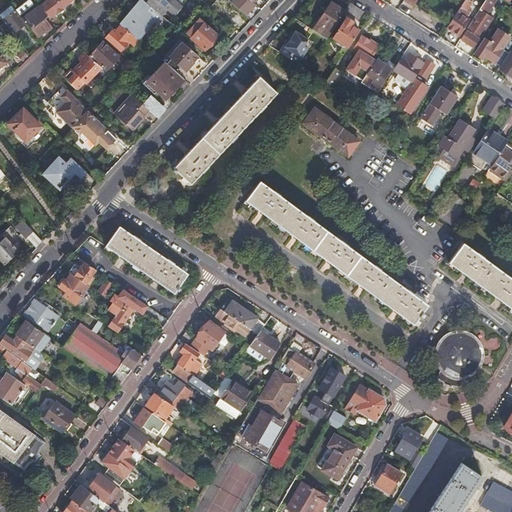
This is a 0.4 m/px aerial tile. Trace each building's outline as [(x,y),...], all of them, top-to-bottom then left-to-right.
[(46,0),(40,6),(48,16),(50,19),(73,0),(46,0)] [(142,0),(140,0),(120,24),(122,25),(139,40),(155,22),(157,23),(162,17),(146,2),(142,0)] [(142,0),(146,2),(162,17),(168,10),(175,16),(183,6),(180,3),(182,0),(142,0)] [(233,0),(231,3),(246,16),(256,5),(250,0),(233,0)] [(471,0),(463,0),(446,27),(459,35),(469,20),(465,17),(471,9),(467,6),(471,0)] [(496,0),(484,0),(482,4),(481,6),(460,38),(473,47),(493,17),(488,13),(496,0)] [(33,7),(28,1),(16,11),(21,17),(26,23),(26,24),(28,23),(38,36),(51,26),(44,19),(48,16),(40,6),(38,3),(33,7)] [(312,29),(326,39),(344,12),(344,11),(330,2),(312,29)] [(344,11),(344,12),(351,16),(357,21),(364,11),(356,6),(350,2),(344,11)] [(9,15),(3,20),(14,34),(26,23),(21,17),(16,11),(14,9),(12,5),(5,10),(9,15)] [(332,62),(337,65),(359,30),(350,24),(352,21),(347,18),(333,38),(343,44),(332,62)] [(198,19),(184,33),(187,36),(202,22),(198,19)] [(205,50),(219,35),(205,23),(192,38),(205,50)] [(134,46),(139,40),(122,25),(115,33),(112,31),(107,37),(121,50),(129,41),(134,46)] [(500,66),(509,52),(503,48),(510,37),(499,30),(490,42),(485,39),(476,53),(483,58),(485,56),(500,66)] [(275,38),(269,45),(298,64),(308,48),(304,45),(308,39),(296,31),(292,37),(290,36),(284,44),(275,38)] [(373,62),(375,60),(370,57),(376,48),(368,42),(369,40),(362,36),(354,47),(359,50),(346,69),(362,80),(373,62)] [(174,48),(167,55),(171,59),(184,44),(182,43),(180,41),(174,48)] [(119,57),(103,42),(90,55),(107,70),(119,57)] [(167,55),(163,60),(165,62),(181,76),(190,66),(198,57),(184,44),(171,59),(167,55)] [(27,56),(22,51),(18,55),(22,60),(27,56)] [(500,66),(499,68),(511,76),(511,52),(510,51),(509,52),(500,66)] [(0,69),(8,63),(0,52),(0,69)] [(72,68),(64,76),(74,87),(77,90),(85,82),(87,83),(102,68),(85,53),(79,59),(81,61),(74,70),(72,68)] [(412,81),(418,72),(417,71),(422,63),(409,54),(403,63),(399,60),(393,68),(412,81)] [(390,67),(376,58),(376,59),(375,60),(373,62),(387,72),(390,67)] [(434,64),(426,59),(418,72),(423,76),(424,74),(426,75),(434,64)] [(301,66),(306,70),(310,65),(304,61),(301,66)] [(182,88),(187,82),(181,76),(165,62),(144,85),(155,95),(157,92),(166,100),(179,86),(182,88)] [(361,82),(365,84),(367,81),(377,88),(387,72),(373,62),(362,80),(361,82)] [(335,66),(326,81),(333,85),(342,71),(335,66)] [(276,93),(259,76),(173,168),(191,184),(276,93)] [(417,88),(421,82),(418,80),(415,78),(413,81),(411,84),(417,88)] [(397,105),(409,113),(427,86),(421,82),(417,88),(411,84),(397,105)] [(51,106),(67,90),(63,86),(48,102),(51,106)] [(457,97),(441,87),(429,104),(419,118),(431,126),(441,112),(445,115),(457,97)] [(89,112),(67,90),(51,106),(66,121),(67,120),(74,127),(81,134),(81,138),(86,142),(89,138),(96,144),(99,141),(108,150),(118,140),(89,112)] [(400,95),(395,92),(390,99),(395,102),(400,95)] [(145,116),(149,110),(133,96),(129,101),(128,100),(115,115),(126,125),(127,124),(134,131),(146,117),(145,116)] [(504,103),(494,96),(486,110),(495,116),(504,103)] [(145,105),(160,118),(166,111),(152,98),(145,105)] [(41,126),(24,108),(9,124),(26,141),(41,126)] [(358,140),(314,108),(303,123),(347,156),(358,140)] [(453,128),(449,125),(438,142),(444,146),(438,155),(453,166),(460,157),(458,155),(463,148),(468,150),(475,140),(470,137),(475,130),(459,119),(453,128)] [(496,134),(488,128),(475,148),(495,161),(506,144),(494,137),(496,134)] [(511,146),(506,143),(506,144),(495,161),(490,168),(507,178),(511,171),(511,150),(511,149),(511,146)] [(74,171),(59,157),(42,174),(56,186),(65,176),(67,178),(74,171)] [(474,190),(480,183),(474,178),(468,185),(474,190)] [(427,304),(259,181),(245,199),(412,323),(427,304)] [(465,204),(448,192),(438,207),(446,212),(442,217),(452,223),(465,204)] [(20,221),(13,228),(24,238),(31,231),(20,221)] [(456,221),(451,228),(461,235),(466,238),(471,231),(456,221)] [(188,274),(118,226),(105,246),(174,294),(188,274)] [(18,252),(4,237),(0,241),(0,260),(4,264),(18,252)] [(511,278),(463,243),(448,262),(511,308),(511,278)] [(95,269),(84,261),(74,275),(85,283),(90,276),(95,269)] [(74,275),(70,273),(65,280),(64,279),(59,286),(66,291),(63,296),(74,304),(88,285),(85,283),(74,275)] [(112,284),(106,280),(98,290),(104,294),(112,284)] [(142,313),(147,305),(123,288),(119,295),(115,292),(110,300),(112,301),(107,309),(116,315),(110,324),(117,330),(133,307),(142,313)] [(57,314),(36,299),(29,307),(24,314),(41,325),(48,315),(53,319),(57,314)] [(247,327),(255,332),(258,334),(260,331),(265,324),(256,318),(257,317),(232,300),(224,311),(247,327)] [(224,311),(221,309),(216,315),(242,333),(247,327),(224,311)] [(17,335),(33,347),(38,339),(44,332),(27,320),(16,334),(17,335)] [(199,333),(190,346),(200,352),(205,356),(211,347),(212,348),(224,332),(208,321),(199,333)] [(63,346),(110,379),(122,362),(125,357),(122,354),(123,352),(91,330),(80,322),(78,324),(74,329),(63,346)] [(258,334),(250,344),(257,348),(271,357),(280,343),(270,337),(260,331),(258,334)] [(247,338),(244,340),(250,344),(258,334),(255,332),(253,334),(249,335),(247,338)] [(475,339),(472,337),(469,335),(466,334),(463,333),(460,333),(457,333),(454,333),(451,334),(448,336),(445,338),(443,340),(441,342),(440,345),(438,348),(437,351),(437,354),(437,357),(438,361),(439,364),(440,366),(441,367),(437,377),(445,381),(450,383),(459,386),(462,377),(465,376),(468,375),(471,374),(473,372),(475,370),(478,367),(479,365),(480,362),(481,359),(482,356),(482,353),(481,350),(480,347),(479,344),(477,341),(475,339)] [(24,359),(33,347),(17,335),(14,340),(6,335),(4,338),(1,342),(24,359)] [(190,346),(186,343),(180,351),(184,354),(178,363),(194,375),(198,369),(202,363),(195,359),(200,352),(190,346)] [(27,374),(32,368),(0,345),(0,355),(17,367),(15,370),(19,373),(16,377),(35,390),(39,383),(27,374)] [(122,362),(130,368),(135,361),(140,353),(130,347),(125,353),(123,352),(122,354),(125,357),(122,362)] [(305,376),(312,363),(295,352),(287,365),(305,376)] [(294,372),(279,362),(274,370),(257,399),(279,412),(297,383),(290,378),(294,372)] [(194,375),(178,363),(172,370),(210,397),(216,390),(194,375)] [(313,363),(312,363),(305,376),(305,377),(314,364),(313,363)] [(0,381),(0,395),(11,404),(25,384),(7,371),(0,381)] [(57,392),(60,388),(46,377),(42,382),(57,392)] [(253,392),(233,379),(221,397),(241,410),(253,392)] [(163,390),(159,395),(176,407),(177,408),(178,409),(185,399),(193,389),(179,380),(169,394),(163,390)] [(384,398),(360,384),(346,408),(355,413),(357,409),(375,420),(385,404),(384,398)] [(159,395),(155,392),(146,405),(154,412),(153,413),(166,422),(174,427),(175,425),(165,418),(172,408),(174,409),(176,407),(159,395)] [(95,404),(102,408),(106,400),(99,396),(95,404)] [(74,415),(55,401),(43,418),(61,431),(74,415)] [(308,406),(302,402),(293,418),(306,426),(311,418),(304,414),(308,406)] [(252,406),(237,431),(232,441),(266,461),(267,457),(262,454),(281,423),(252,406)] [(153,413),(145,407),(134,422),(141,427),(142,425),(151,431),(152,430),(157,434),(166,422),(153,413)] [(46,442),(0,408),(0,452),(25,471),(29,465),(32,462),(34,461),(36,460),(37,461),(41,455),(39,454),(40,451),(42,448),(46,442)] [(345,418),(334,411),(327,423),(338,429),(345,418)] [(127,433),(122,440),(134,448),(138,451),(142,446),(144,447),(147,443),(145,441),(148,437),(132,426),(127,433)] [(404,436),(396,451),(409,459),(422,437),(408,429),(404,436)] [(404,511),(447,438),(436,431),(415,468),(391,509),(388,511),(404,511)] [(394,450),(396,451),(404,436),(401,434),(400,436),(392,449),(394,450)] [(356,447),(335,435),(328,445),(334,448),(322,469),(338,478),(356,447)] [(125,465),(130,468),(136,460),(129,456),(134,448),(122,440),(118,437),(108,451),(110,453),(125,465)] [(163,437),(158,443),(170,451),(174,445),(163,437)] [(129,456),(136,460),(141,453),(138,451),(134,448),(129,456)] [(125,465),(110,453),(99,467),(106,472),(108,469),(117,476),(118,474),(121,476),(123,473),(120,471),(122,468),(125,465)] [(154,462),(173,475),(177,469),(158,455),(156,459),(154,462)] [(457,511),(481,476),(461,463),(428,511),(457,511)] [(383,472),(375,485),(389,493),(401,472),(387,464),(383,472)] [(125,465),(122,468),(131,475),(134,472),(130,468),(125,465)] [(373,484),(375,485),(383,472),(379,470),(376,475),(372,483),(373,484)] [(148,490),(151,485),(134,472),(131,475),(130,476),(148,490)] [(109,505),(121,490),(99,473),(87,488),(109,505)] [(493,511),(511,511),(511,490),(493,481),(480,505),(493,511)] [(87,488),(81,483),(76,490),(79,492),(73,500),(87,510),(89,511),(97,501),(101,504),(99,506),(106,511),(111,506),(109,505),(87,488)] [(319,511),(323,505),(328,497),(317,491),(303,483),(288,508),(293,511),(294,511),(319,511)] [(73,500),(73,499),(62,511),(85,511),(87,510),(73,500)]
